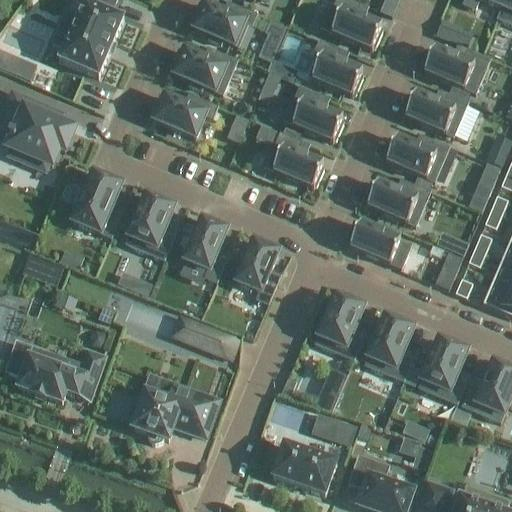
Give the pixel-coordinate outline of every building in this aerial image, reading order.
[(58,31),(51,48),(63,53),(59,64),(58,64),(58,66),(60,67),(60,66),(96,82),(95,82),(97,83),(98,81),(107,60),(113,47),(112,47),(121,26),(122,26),(122,24),(121,23),(120,23),(109,19),(116,2),(112,0),(71,0),(70,4),(82,9),(71,36),(58,31)] [(330,10),(319,34),(371,56),(372,52),(374,53),(381,36),(379,35),(381,32),(355,20),(359,10),(337,0),(333,11),(330,10)] [(465,0),(462,10),(474,15),(479,3),(501,13),(506,0),(465,0)] [(501,13),(496,24),(496,25),(511,31),(511,0),(506,0),(501,13)] [(199,13),(192,30),(194,31),(193,34),(208,41),(206,44),(220,50),(222,47),(237,53),(247,30),(250,32),(256,20),(234,11),(229,22),(203,11),(202,14),(199,13)] [(269,27),(264,39),(267,40),(268,40),(280,46),(285,34),(269,27)] [(441,28),(436,39),(447,44),(452,33),(441,28)] [(316,60),(307,83),(351,102),(352,98),(354,99),(362,82),(360,81),(361,78),(335,67),(339,56),(318,47),(312,59),(316,60)] [(0,54),(0,72),(29,85),(36,69),(0,54)] [(430,56),(422,74),(424,75),(423,78),(474,100),(489,65),(464,54),(459,65),(433,54),(432,57),(430,56)] [(180,59),(173,76),(175,77),(173,80),(188,87),(187,90),(200,96),(202,93),(221,101),(236,66),(214,57),(210,68),(183,57),(182,60),(180,59)] [(273,67),(267,79),(278,84),(280,84),(285,72),(273,67)] [(267,79),(264,87),(275,91),(278,84),(267,79)] [(298,92),(283,127),(332,148),(333,144),(335,145),(342,128),(340,127),(342,124),(315,113),(320,102),(298,92)] [(411,101),(403,118),(405,119),(404,123),(444,140),(452,143),(453,141),(462,119),(466,111),(467,108),(445,99),(440,110),(432,106),(414,99),(413,102),(411,101)] [(160,105),(153,122),(155,123),(154,126),(194,144),(204,121),(211,124),(217,112),(195,103),(190,114),(164,103),(162,106),(160,105)] [(8,108),(1,125),(15,132),(11,141),(9,140),(8,144),(10,145),(6,153),(51,172),(58,155),(64,157),(73,135),(52,127),(56,118),(26,106),(26,107),(30,109),(27,116),(23,114),(8,108)] [(235,120),(230,133),(242,138),(247,125),(235,120)] [(284,132),(281,139),(297,146),(300,139),(284,132)] [(279,138),(264,173),(312,194),(313,190),(315,191),(323,174),(321,173),(322,170),(296,159),(300,148),(297,146),(281,139),(279,138)] [(392,146),(384,163),(386,164),(385,167),(433,188),(448,153),(426,144),(421,155),(395,143),(394,147),(392,146)] [(490,155),(486,166),(500,172),(505,161),(490,155)] [(481,185),(480,188),(484,190),(491,193),(499,175),(488,170),(481,185)] [(511,180),(506,178),(503,185),(511,189),(511,180)] [(92,179),(72,228),(110,244),(119,222),(108,217),(120,191),(115,189),(115,187),(98,180),(97,182),(92,179)] [(511,189),(503,185),(500,192),(511,197),(511,193),(511,189)] [(373,191),(365,208),(367,209),(366,212),(414,232),(429,198),(407,188),(402,199),(376,188),(375,191),(373,191)] [(145,202),(124,250),(163,266),(172,244),(161,240),(172,214),(167,211),(168,209),(151,202),(150,204),(145,202)] [(496,202),(493,209),(504,214),(507,207),(496,202)] [(493,209),(490,216),(501,221),(504,214),(493,209)] [(490,216),(487,223),(498,228),(501,221),(490,216)] [(487,223),(484,230),(495,235),(498,228),(487,223)] [(189,255),(184,267),(206,276),(203,283),(215,289),(225,267),(214,262),(225,236),(222,234),(223,232),(205,225),(204,227),(201,226),(195,241),(191,239),(185,253),(189,255)] [(355,231),(348,249),(350,249),(349,253),(400,274),(410,251),(359,229),(357,232),(355,231)] [(511,239),(482,311),(511,323),(511,239)] [(479,240),(476,247),(487,252),(490,245),(479,240)] [(456,244),(451,257),(462,262),(462,261),(468,249),(456,244)] [(253,248),(236,288),(258,298),(255,305),(267,311),(276,289),(265,284),(276,258),(273,256),(274,254),(257,247),(256,249),(253,248)] [(476,247),(473,255),(484,259),(487,252),(476,247)] [(83,260),(64,253),(59,267),(78,274),(83,260)] [(473,255),(470,262),(481,266),(484,259),(473,255)] [(449,258),(445,269),(457,274),(461,265),(461,263),(449,258)] [(27,260),(20,278),(55,291),(61,273),(27,260)] [(470,262),(467,269),(478,273),(481,266),(470,262)] [(460,285),(457,292),(468,297),(471,290),(460,285)] [(139,287),(134,298),(146,302),(150,291),(139,287)] [(457,292),(454,299),(465,304),(468,297),(457,292)] [(67,302),(63,314),(72,317),(76,305),(67,302)] [(334,302),(314,350),(352,366),(361,344),(351,340),(362,313),(357,311),(358,309),(340,302),(339,304),(334,302)] [(230,369),(240,345),(177,320),(168,344),(230,369)] [(384,323),(364,371),(402,387),(411,366),(400,361),(411,334),(406,332),(407,330),(390,323),(389,325),(384,323)] [(438,346),(417,394),(456,410),(465,388),(454,384),(465,357),(460,355),(461,353),(444,346),(443,348),(438,346)] [(20,383),(16,394),(33,400),(33,401),(43,405),(44,404),(61,409),(65,398),(89,406),(94,391),(104,363),(86,357),(82,371),(66,366),(30,354),(28,360),(20,383)] [(470,390),(461,412),(499,429),(506,411),(510,413),(511,408),(511,374),(498,369),(497,371),(492,369),(481,395),(470,390)] [(409,372),(403,387),(414,392),(420,377),(409,372)] [(296,387),(287,383),(280,400),(290,403),(296,387)] [(144,398),(132,434),(147,439),(146,442),(148,446),(150,449),(154,450),(157,449),(161,448),(162,444),(167,446),(173,429),(187,434),(186,437),(204,443),(217,407),(173,392),(171,391),(166,403),(145,395),(144,398)] [(321,393),(313,411),(331,419),(338,401),(321,393)] [(350,451),(356,431),(317,417),(310,437),(350,451)] [(407,424),(402,437),(424,447),(430,434),(407,424)] [(361,428),(357,441),(366,444),(370,431),(361,428)] [(420,447),(404,442),(399,456),(414,461),(411,471),(424,476),(431,455),(419,451),(420,447)] [(324,501),(335,468),(283,450),(271,483),(324,501)] [(348,491),(360,495),(353,511),(409,511),(415,496),(384,485),(388,473),(357,462),(348,491)] [(424,486),(415,511),(505,511),(508,506),(490,500),(486,511),(452,500),(453,496),(424,486)]
